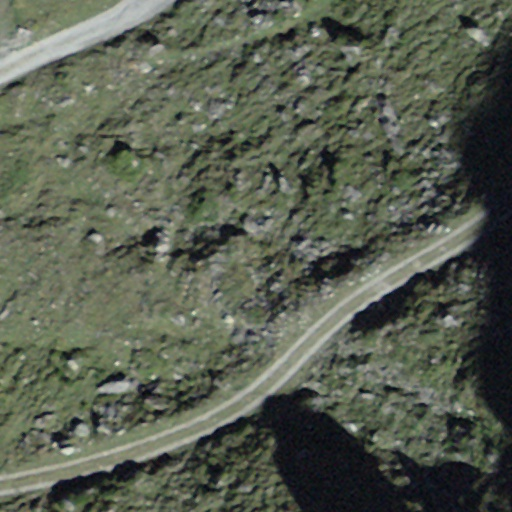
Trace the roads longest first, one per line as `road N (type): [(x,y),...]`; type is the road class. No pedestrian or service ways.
road 1 (track): [(0,484),(148,447),(246,403),(340,314),(511,198)]
road 2 (track): [(0,70),(148,0)]
